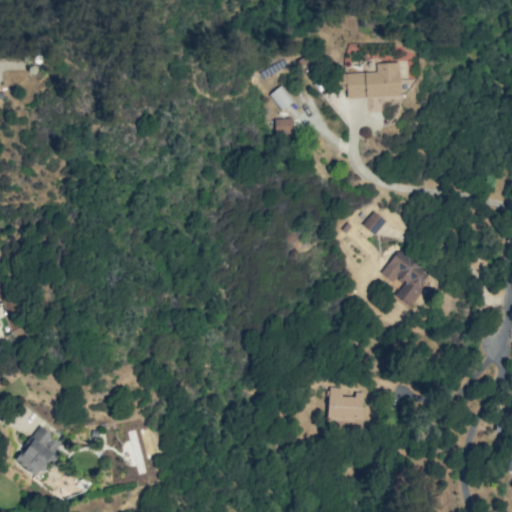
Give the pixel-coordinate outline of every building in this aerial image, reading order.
[(375,63),(375,72),(344,73),(346,98),(399,96),(397,62),(375,63)] [(267,94),(279,111),(292,101),(280,85),(267,94)] [(274,134),(292,133),(292,118),(274,118),(274,134)] [(383,221),(373,211),(361,224),(372,234),(383,221)] [(407,305),(431,274),(397,249),(379,273),(391,282),(396,276),(404,282),(393,295),(407,305)] [(353,397),(341,396),(341,388),(327,387),(326,419),(361,421),(362,392),(354,392),(353,397)] [(59,453),(55,450),(61,442),(37,426),(13,461),(35,476),(47,459),(52,463),(59,453)]
